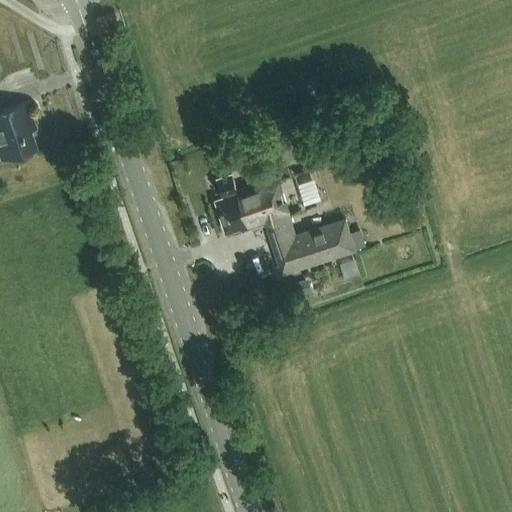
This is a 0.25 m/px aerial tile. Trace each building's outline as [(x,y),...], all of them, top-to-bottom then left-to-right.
[(0,152),(1,156),(33,145),(24,118),(30,116),(24,101),(0,109),(0,152)] [(301,155),(304,165),(325,159),(322,149),(301,155)] [(307,204),(322,199),(312,165),(296,170),(307,204)] [(282,270),(354,247),(345,216),(295,232),(276,173),(237,185),(233,172),(217,177),(223,195),(216,197),(226,229),(241,225),(242,228),(266,220),(282,270)] [(308,276),(293,281),(297,294),(312,290),(308,276)]
